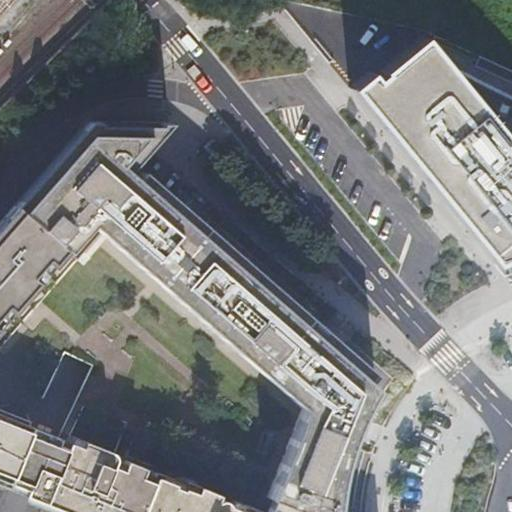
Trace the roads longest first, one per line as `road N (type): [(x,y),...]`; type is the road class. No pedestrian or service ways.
road 1 (tertiary): [(224,105),(511,431)]
road 2 (residential): [(0,180),(57,114),(89,95),(126,84),(224,105)]
road 3 (tertiary): [(138,0),(224,105)]
